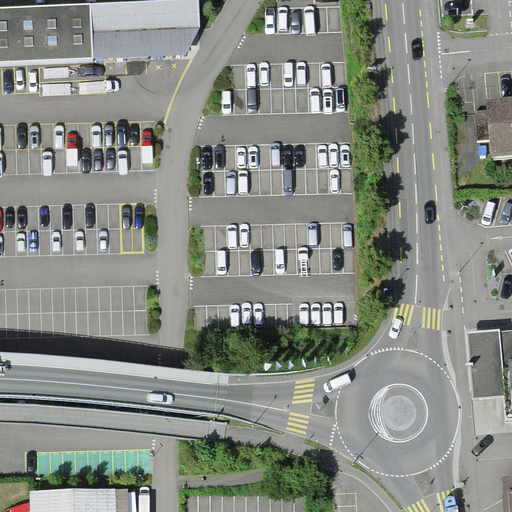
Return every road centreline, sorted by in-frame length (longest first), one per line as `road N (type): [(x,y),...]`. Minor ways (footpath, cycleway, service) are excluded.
road 1 (tertiary): [(0,377),(352,412)]
road 2 (primary): [(407,56),(420,272)]
